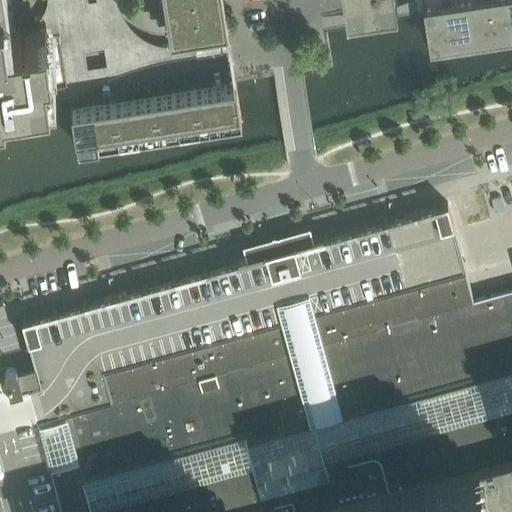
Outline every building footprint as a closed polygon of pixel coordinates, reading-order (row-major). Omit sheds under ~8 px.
[(0,0),(0,91),(67,81),(59,31),(20,37),(19,27),(7,29),(2,0),(164,0),(168,22),(173,22),(175,35),(194,32),(195,38),(228,33),(222,0),(0,0)] [(463,0),(446,0),(443,1),(450,44),(470,41),(463,0)] [(484,0),(463,0),(470,41),(491,37),(484,0)] [(505,0),(484,0),(491,37),(511,34),(505,0)] [(443,1),(423,4),(424,15),(429,47),(450,44),(443,1)] [(215,83),(221,122),(241,118),(235,79),(215,83)] [(194,86),(200,125),(221,122),(215,83),(194,86)] [(174,89),(180,128),(200,125),(194,86),(174,89)] [(153,92),(159,131),(180,128),(174,89),(153,92)] [(132,95),(139,134),(159,131),(153,92),(132,95)] [(112,98),(118,137),(139,134),(132,95),(112,98)] [(112,98),(91,102),(97,141),(118,137),(112,98)] [(71,105),(77,144),(97,141),(91,102),(71,105)] [(511,182),(455,198),(473,266),(511,255),(511,182)] [(511,287),(504,290),(497,292),(474,299),(453,226),(454,226),(447,201),(443,202),(444,204),(418,211),(417,209),(413,210),(414,212),(388,220),(387,218),(383,219),(383,220),(358,228),(357,226),(353,227),(353,229),(328,236),(327,234),(323,235),(323,237),(314,239),(312,232),(279,241),(244,251),(246,258),(237,260),(237,259),(233,260),(233,262),(207,269),(207,267),(203,268),(203,270),(177,277),(177,275),(172,277),(173,279),(147,286),(146,284),(142,285),(143,287),(117,294),(116,292),(112,293),(113,295),(87,302),(86,300),(82,301),(83,303),(57,310),(56,309),(52,310),(53,312),(27,319),(26,317),(22,318),(28,340),(35,364),(25,367),(18,369),(18,368),(17,367),(16,366),(13,364),(9,364),(6,366),(5,369),(5,372),(3,373),(0,373),(0,511),(246,511),(263,507),(264,508),(264,511),(309,511),(310,511),(331,506),(332,506),(335,505),(337,505),(337,504),(341,503),(511,456),(511,287)] [(511,511),(511,456),(341,503),(337,504),(337,505),(335,505),(332,506),(334,511),(511,511)]
